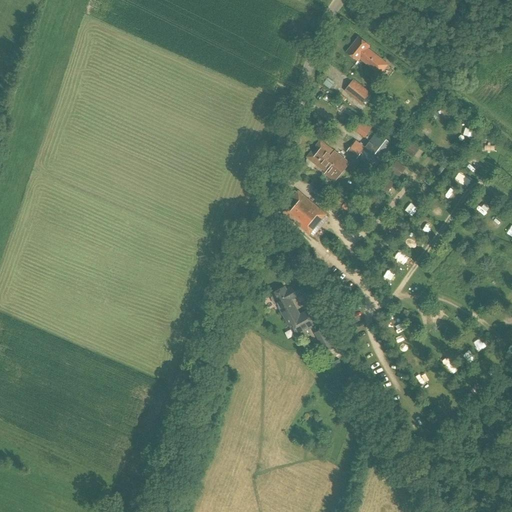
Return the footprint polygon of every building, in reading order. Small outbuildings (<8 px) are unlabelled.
[(359,38),(347,52),(358,61),(360,59),(380,75),(389,64),(368,48),(369,47),(359,38)] [(361,105),(371,93),(353,79),(344,91),(361,105)] [(358,157),(375,169),(393,145),(376,132),(365,147),(356,140),(347,152),(357,159),(358,157)] [(335,181),(349,163),(320,140),(307,157),(326,172),(325,173),(335,181)] [(420,148),(410,140),(403,150),(413,157),(420,148)] [(399,178),(406,168),(397,161),(389,171),(399,178)] [(300,176),(298,180),(307,186),(309,182),(300,176)] [(384,177),(376,186),(386,194),(394,184),(384,177)] [(380,197),(370,190),(362,200),(372,207),(380,197)] [(298,191),(282,211),(309,234),(326,215),(298,191)] [(337,212),(346,201),(337,194),(328,205),(337,212)] [(371,210),(361,202),(353,212),(363,219),(371,210)] [(402,234),(398,224),(387,228),(391,239),(402,234)] [(272,296),(271,299),(274,305),(276,305),(277,304),(278,306),(289,326),(291,329),(295,327),(298,333),(300,337),(300,336),(303,343),(311,339),(307,333),(316,328),(314,324),(312,321),(308,315),(302,318),(297,309),(294,304),(292,300),(287,290),(286,289),(284,286),(271,293),(273,296),(272,296)] [(324,350),(333,346),(323,328),(315,333),(324,350)]
